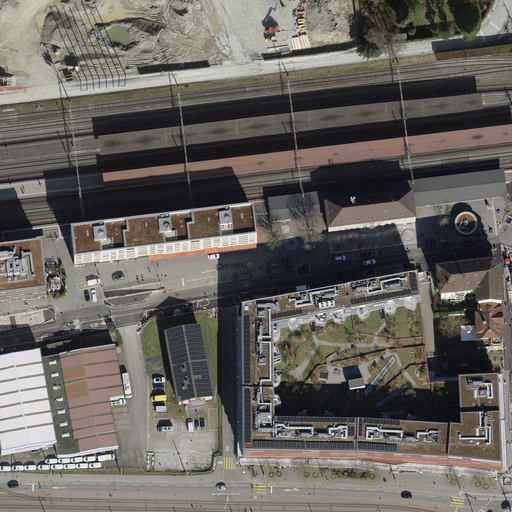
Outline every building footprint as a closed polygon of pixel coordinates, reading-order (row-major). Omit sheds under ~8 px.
[(154,58),(150,0),(111,0),(113,21),(120,20),(120,28),(58,33),(56,0),(24,0),(27,35),(23,35),(25,67),(154,58)] [(511,43),(437,52),(438,58),(511,49),(511,43)] [(98,133),(101,152),(484,106),(483,91),(417,97),(373,101),(98,133)] [(511,121),(100,170),(102,189),(511,140),(511,121)] [(504,174),(267,203),(268,213),(290,210),(291,216),(291,219),(291,221),(327,217),(326,206),(412,196),(414,210),(507,199),(504,174)] [(326,206),(327,217),(329,232),(372,227),(415,222),(414,210),(412,196),(326,206)] [(290,210),(268,213),(270,223),(291,221),(291,219),(291,216),(290,210)] [(147,226),(73,235),(74,238),(74,245),(77,266),(258,244),(254,216),(254,213),(147,226)] [(476,219),(474,216),(470,214),(467,213),(463,214),(459,216),(457,219),(455,222),(455,226),(456,230),(458,233),(461,235),(465,236),(469,236),(472,235),(475,233),(477,230),(478,226),(478,222),(476,219)] [(40,247),(0,252),(0,304),(6,304),(47,298),(41,254),(40,247)] [(446,344),(447,366),(469,365),(469,363),(488,362),(487,352),(491,352),(492,354),(501,353),(503,349),(501,273),(494,268),(487,268),(434,274),(435,289),(437,305),(473,301),(474,313),(477,312),(477,318),(474,320),(474,343),(446,344)] [(444,466),(505,473),(504,458),(504,450),(502,407),(500,384),(430,387),(429,382),(428,374),(421,306),(418,281),(387,287),(375,289),(328,297),(300,302),(242,313),(242,334),(242,372),(243,421),(243,460),(288,460),(340,461),(388,463),(402,464),(409,464),(418,465),(444,466)] [(199,331),(163,339),(176,409),(211,404),(199,331)] [(38,358),(0,364),(0,458),(54,448),(57,462),(103,454),(102,454),(117,451),(109,405),(124,402),(114,347),(85,353),(82,340),(36,349),(38,358)]
